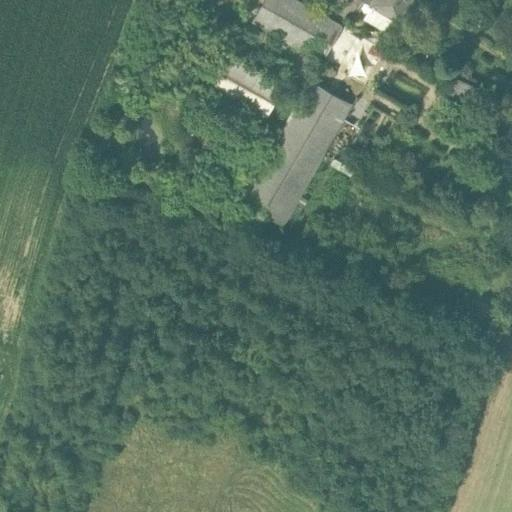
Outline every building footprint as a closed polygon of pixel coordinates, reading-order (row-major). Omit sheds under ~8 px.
[(415,116),(434,83),(378,50),(291,0),(265,0),(253,23),(415,116)] [(365,17),(389,31),(407,0),(368,0),(373,3),(365,17)] [(232,55),(213,89),(266,119),(285,85),(232,55)] [(451,76),(443,90),(468,103),(476,89),(451,76)] [(312,81),(242,202),(282,225),(324,153),(352,104),(312,81)]
